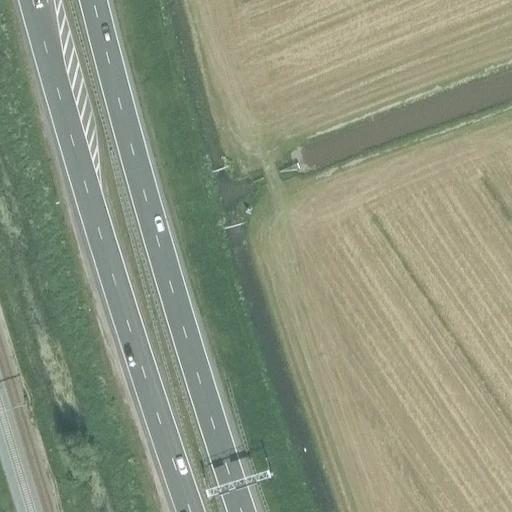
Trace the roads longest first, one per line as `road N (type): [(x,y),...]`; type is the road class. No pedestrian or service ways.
road 1 (trunk): [(34,0),(191,511)]
road 2 (trunk): [(240,511),(92,0)]
